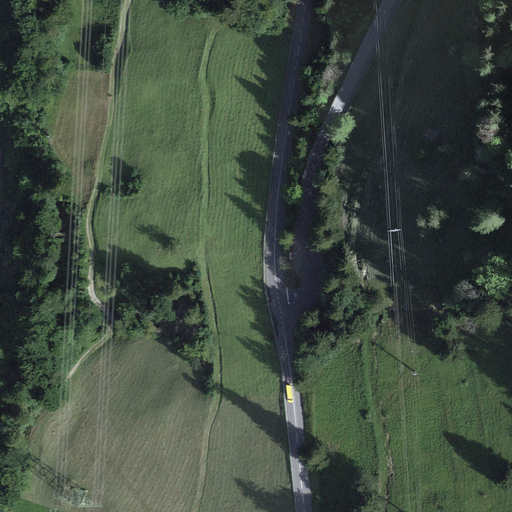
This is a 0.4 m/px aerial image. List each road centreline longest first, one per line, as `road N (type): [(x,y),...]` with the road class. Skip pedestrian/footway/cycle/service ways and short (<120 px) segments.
road 1 (track): [(64,384),(109,331),(106,310),(93,298),(88,227),(128,0)]
road 2 (tertiary): [(388,0),(312,167),(310,287),(279,307)]
road 3 (tertiary): [(305,0),(276,207),(279,307)]
road 4 (tertiary): [(279,307),(304,511)]
